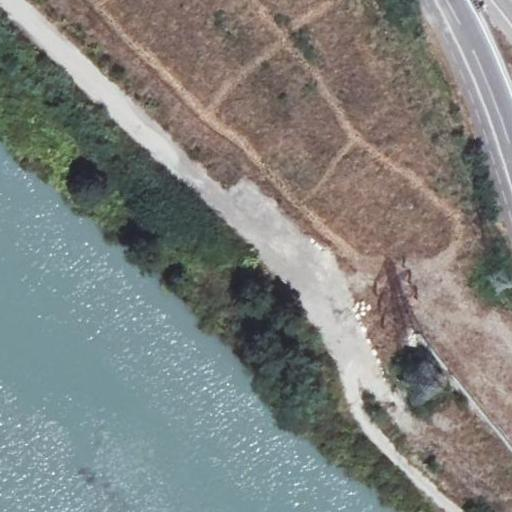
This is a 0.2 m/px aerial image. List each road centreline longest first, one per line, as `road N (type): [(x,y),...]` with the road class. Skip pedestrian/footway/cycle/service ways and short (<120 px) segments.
road 1 (unknown): [(313,0),(319,46),(297,115),(240,168),(179,172)]
road 2 (secondary): [(453,0),(511,132)]
